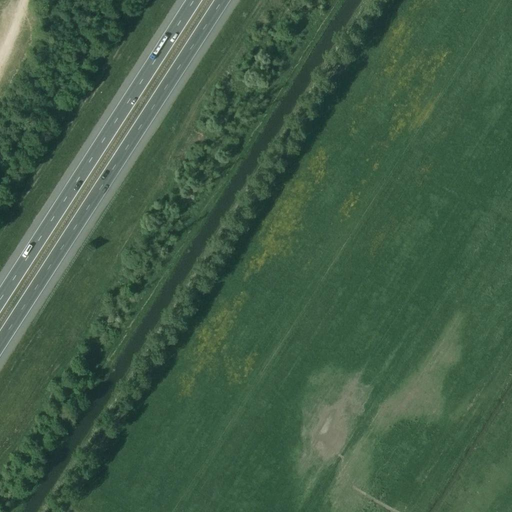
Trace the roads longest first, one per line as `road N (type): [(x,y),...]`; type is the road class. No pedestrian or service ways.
road 1 (motorway): [(0,343),(222,0)]
road 2 (motorway): [(194,0),(0,300)]
